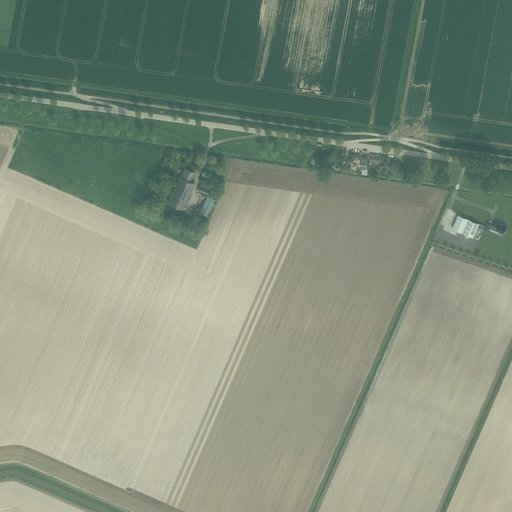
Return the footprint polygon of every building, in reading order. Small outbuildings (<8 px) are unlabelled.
[(370,162),(378,164),(379,156),(371,154),(370,162)] [(360,161),(359,166),(363,167),(362,169),(362,171),(362,173),(362,174),(367,175),(367,174),(367,172),(368,169),(368,167),(367,167),(367,164),(368,158),(361,157),(360,159),(360,161)] [(168,201),(183,208),(194,183),(190,181),(195,172),(185,168),(181,177),(179,176),(179,178),(177,177),(176,180),(178,180),(168,201)] [(200,212),(209,216),(217,198),(209,195),(212,186),(202,182),(198,190),(208,194),(200,212)] [(458,214),(453,228),(463,233),(473,237),(479,223),(458,214)] [(487,222),(484,229),(489,231),(490,229),(493,230),(494,229),(498,231),(498,233),(502,235),(503,233),(504,234),(507,225),(497,220),(494,226),(487,222)]
